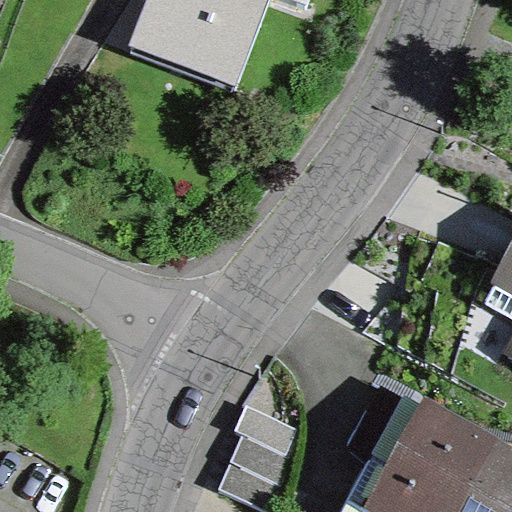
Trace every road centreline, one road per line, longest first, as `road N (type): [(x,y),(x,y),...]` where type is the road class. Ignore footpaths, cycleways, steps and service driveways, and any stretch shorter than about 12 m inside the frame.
road 1 (residential): [(216,334),(419,49),(438,0)]
road 2 (residential): [(216,334),(0,252)]
road 3 (residential): [(130,511),(144,463),(216,334)]
